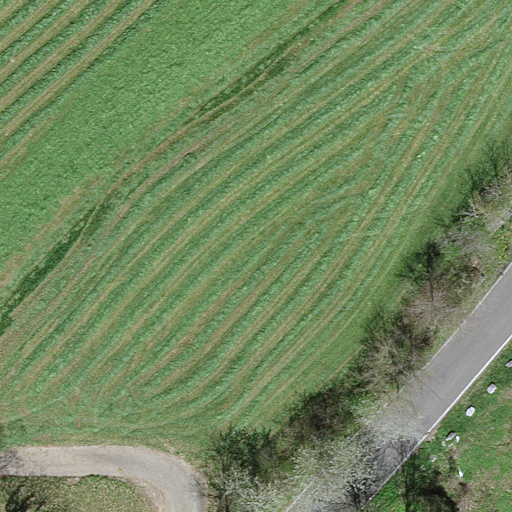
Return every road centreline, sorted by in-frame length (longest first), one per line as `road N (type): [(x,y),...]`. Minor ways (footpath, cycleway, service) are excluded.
road 1 (unclassified): [(511,300),(327,511)]
road 2 (track): [(0,461),(148,464),(183,483),(182,511)]
